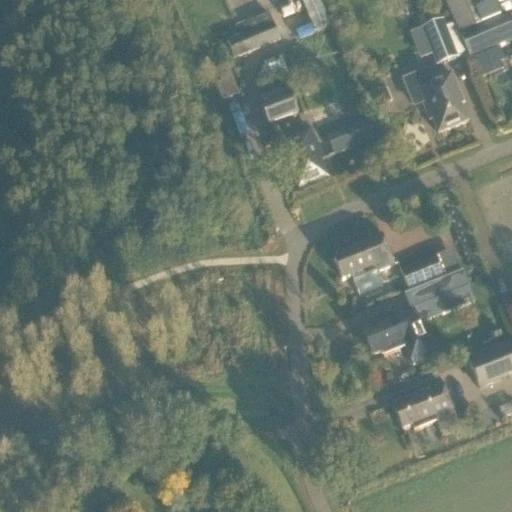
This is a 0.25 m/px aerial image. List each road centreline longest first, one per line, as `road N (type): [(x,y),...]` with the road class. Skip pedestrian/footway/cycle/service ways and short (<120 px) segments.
road 1 (residential): [(323,511),(306,462),(292,254),(303,236),(352,210),(511,147)]
road 2 (track): [(0,461),(186,428),(304,440)]
